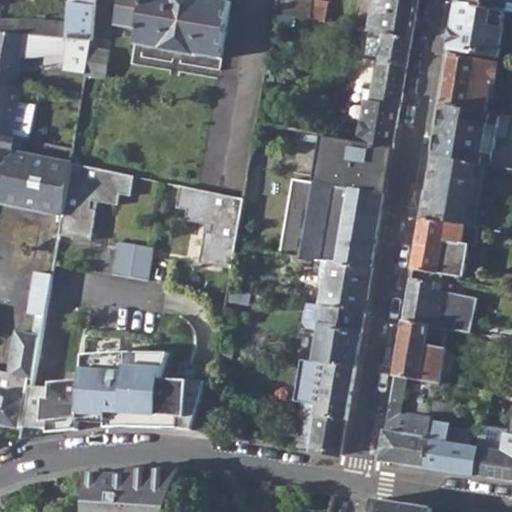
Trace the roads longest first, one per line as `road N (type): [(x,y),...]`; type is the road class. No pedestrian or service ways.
road 1 (residential): [(439,0),(356,476)]
road 2 (residential): [(356,476),(167,453),(81,453),(0,477)]
road 3 (residential): [(511,505),(356,476)]
